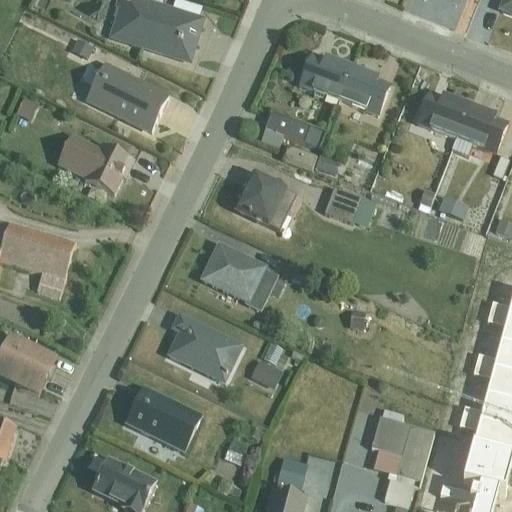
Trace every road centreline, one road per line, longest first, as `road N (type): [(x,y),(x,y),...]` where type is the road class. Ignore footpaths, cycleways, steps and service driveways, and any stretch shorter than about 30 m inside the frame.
road 1 (residential): [(271,0),(214,148),(23,511)]
road 2 (residential): [(313,0),(511,75)]
